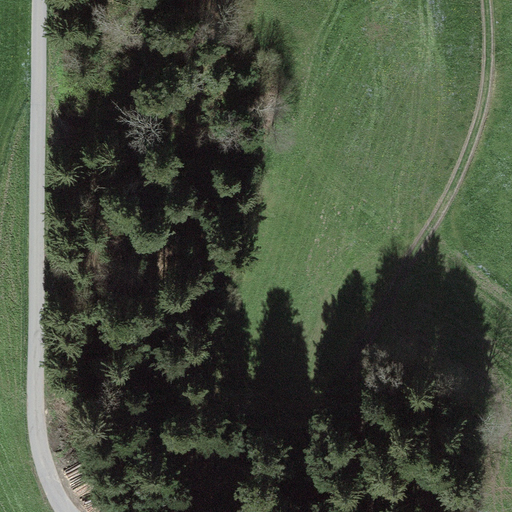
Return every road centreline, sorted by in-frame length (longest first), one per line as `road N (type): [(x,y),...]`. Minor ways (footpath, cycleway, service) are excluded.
road 1 (unclassified): [(67,511),(43,464),(35,416),(40,0)]
road 2 (track): [(486,0),(483,107),(435,224)]
